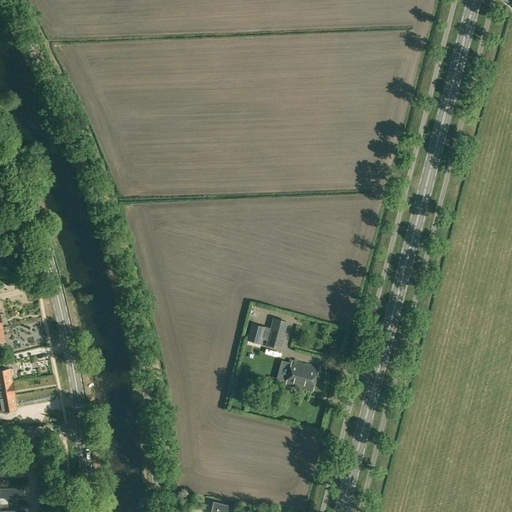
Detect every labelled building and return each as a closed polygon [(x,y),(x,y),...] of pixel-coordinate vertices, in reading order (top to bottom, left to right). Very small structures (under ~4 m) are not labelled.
[(266,345),(269,346),(277,348),(281,349),(289,321),(274,317),(266,345)] [(252,324),(249,335),(262,339),(266,327),(252,324)] [(23,326),(24,337),(40,337),(40,325),(23,326)] [(313,391),(319,368),(292,361),(286,383),(313,391)] [(0,383),(12,382),(12,381),(10,368),(0,369),(0,383)] [(0,396),(15,394),(12,382),(0,383),(0,396)] [(0,410),(2,410),(3,412),(6,413),(8,412),(9,409),(16,408),(14,395),(15,395),(15,394),(0,396),(0,410)] [(214,501),(211,511),(227,511),(229,505),(214,501)]
